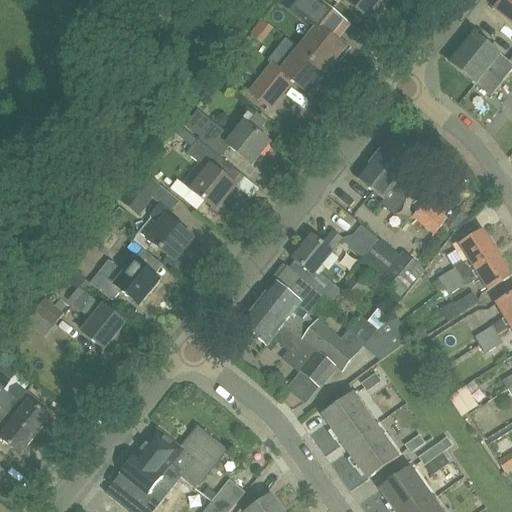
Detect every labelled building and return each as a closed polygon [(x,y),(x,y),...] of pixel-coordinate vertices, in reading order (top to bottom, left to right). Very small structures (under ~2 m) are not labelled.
[(284,0),(280,6),(300,22),(308,12),(318,0),(284,0)] [(333,0),(339,4),(342,0),(344,0),(370,21),(373,17),(375,19),(379,19),(385,12),(385,8),(382,6),(386,0),(333,0)] [(511,0),(503,0),(495,10),(511,24),(511,0)] [(336,41),(318,27),(300,49),(328,72),(337,61),(340,63),(352,49),(339,38),(336,41)] [(466,46),(463,50),(502,82),(509,63),(500,56),(500,55),(475,35),(472,38),(471,37),(464,44),(466,46)] [(292,81),(313,98),(321,87),(318,85),(328,72),(300,49),(282,71),(276,66),(252,95),(270,109),(292,81)] [(502,82),(463,50),(459,54),(457,53),(451,60),(453,62),(450,65),(475,86),(476,85),(490,97),(502,82)] [(237,121),(244,127),(233,139),(213,123),(199,141),(211,151),(221,159),(221,158),(230,148),(252,167),(271,144),(258,134),(267,123),(248,107),(237,121)] [(392,137),(375,159),(402,180),(401,181),(412,190),(423,177),(424,179),(434,165),(422,155),(419,159),(392,137)] [(221,158),(221,159),(211,151),(199,141),(187,155),(208,172),(192,192),(216,212),(237,187),(234,184),(241,175),(221,158)] [(357,180),(384,201),(380,206),(393,216),(404,203),(402,202),(412,190),(401,181),(402,180),(375,159),(357,180)] [(139,216),(144,210),(162,188),(146,175),(123,203),(139,216)] [(372,200),(354,215),(359,220),(377,206),(372,200)] [(163,205),(162,206),(152,218),(161,225),(148,241),(169,258),(166,261),(176,270),(186,259),(182,256),(195,240),(169,219),(173,213),(163,205)] [(444,225),(455,234),(468,218),(457,209),(444,225)] [(454,270),(450,273),(426,288),(431,296),(439,291),(473,270),(498,254),(483,232),(459,247),(466,259),(452,268),(454,270)] [(323,244),(313,236),(293,261),(314,278),(332,254),(331,253),(342,240),(332,233),(323,244)] [(363,259),(371,250),(358,240),(351,249),(363,259)] [(423,274),(422,273),(401,255),(399,257),(381,241),(362,264),(402,299),(423,274)] [(498,254),(473,270),(439,291),(444,297),(447,295),(448,297),(465,286),(465,287),(479,279),(487,292),(511,277),(498,254)] [(99,273),(100,273),(91,285),(114,303),(122,292),(140,306),(160,282),(136,262),(125,275),(109,261),(99,273)] [(325,299),(287,268),(257,305),(265,312),(296,337),(312,349),(324,358),(344,373),(363,348),(377,331),(390,320),(377,309),(367,322),(360,317),(340,343),(325,331),(330,326),(320,318),(315,324),(309,318),(325,299)] [(360,271),(358,273),(342,291),(354,302),(372,281),(360,271)] [(455,304),(480,291),(477,284),(451,296),(455,304)] [(79,288),(67,302),(80,312),(83,309),(95,318),(83,333),(105,351),(126,324),(104,306),(103,308),(91,298),(91,297),(79,288)] [(385,293),(378,301),(385,307),(388,304),(391,308),(396,302),(385,293)] [(450,322),(483,306),(477,294),(444,310),(450,322)] [(490,329),(475,338),(480,346),(497,336),(510,328),(511,326),(511,295),(496,306),(505,319),(490,328),(490,329)] [(45,299),(34,313),(26,323),(46,339),(65,315),(45,299)] [(265,312),(257,305),(239,327),(265,348),(265,349),(270,353),(278,343),(289,351),(290,350),(309,364),(300,375),(319,390),(336,369),(342,374),(344,373),(324,358),(312,349),(296,337),(265,312)] [(395,316),(390,320),(377,331),(363,348),(381,362),(410,340),(395,316)] [(497,336),(480,346),(486,355),(501,345),(502,344),(497,336)] [(0,360),(0,382),(6,388),(17,374),(0,360)] [(369,380),(374,388),(381,383),(376,375),(369,380)] [(511,375),(502,381),(508,390),(511,387),(511,375)] [(367,393),(374,388),(369,380),(361,385),(367,393)] [(449,397),(462,417),(478,407),(470,394),(479,389),(474,381),(449,397)] [(3,410),(36,437),(51,418),(43,412),(46,409),(20,388),(3,410)] [(323,417),(345,449),(367,480),(398,459),(376,427),(353,396),(323,417)] [(0,439),(1,440),(21,456),(36,437),(3,410),(0,407),(0,439)] [(198,428),(181,449),(180,450),(182,452),(172,465),(179,470),(178,471),(198,486),(227,451),(198,428)] [(180,450),(181,449),(156,429),(136,453),(138,455),(121,476),(119,474),(104,493),(127,511),(177,511),(191,496),(171,480),(178,471),(179,470),(172,465),(182,452),(180,450)] [(412,441),(418,450),(425,444),(420,436),(412,441)] [(440,444),(445,451),(452,446),(447,439),(440,444)] [(411,455),(418,450),(412,441),(405,446),(411,455)] [(445,451),(440,444),(433,449),(438,456),(445,452),(445,451)] [(438,456),(433,449),(429,451),(426,454),(431,461),(438,456)] [(505,474),(511,469),(511,453),(498,462),(505,474)] [(424,467),(431,461),(426,454),(419,459),(424,467)] [(442,511),(441,510),(426,489),(412,469),(381,491),(396,511),(442,511)] [(229,481),(212,502),(224,511),(229,511),(245,494),(229,481)] [(281,511),(271,497),(249,511),(281,511)] [(224,511),(212,502),(204,511),(224,511)]
